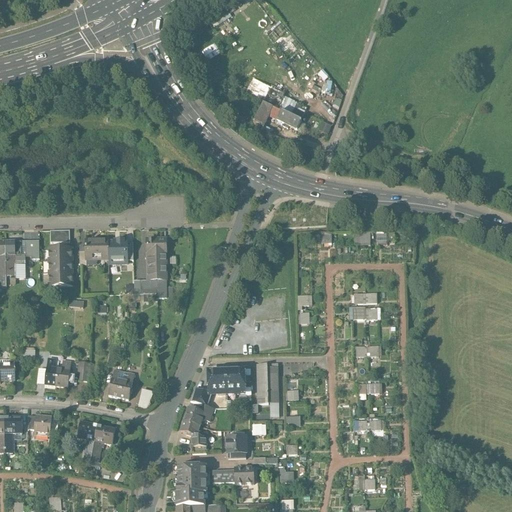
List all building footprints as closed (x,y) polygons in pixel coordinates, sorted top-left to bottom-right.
[(221,53),(216,43),(202,52),(208,61),(221,53)] [(270,89),(252,80),(243,100),(239,107),(244,109),(240,117),(253,123),(263,128),(264,126),(268,117),(276,121),(275,122),(295,132),(306,109),(282,98),(284,95),(270,88),(270,89)] [(272,132),(264,126),(263,128),(257,138),(268,144),(302,156),(305,148),(292,144),(271,135),(272,132)] [(386,246),(386,234),(377,233),(376,246),(386,246)] [(354,246),(371,246),(371,235),(354,235),(354,246)] [(40,239),(26,240),(26,257),(26,258),(32,258),(32,260),(40,260),(40,239)] [(150,283),(158,283),(158,241),(148,241),(148,283),(150,283)] [(168,241),(158,241),(158,283),(168,283),(168,241)] [(129,265),(128,242),(120,242),(114,242),(114,245),(109,245),(109,262),(109,266),(129,265)] [(17,276),(16,265),(26,265),(26,258),(26,257),(22,257),(22,243),(7,243),(7,286),(17,286),(17,276)] [(86,243),(86,254),(87,262),(109,262),(109,245),(109,243),(86,243)] [(50,250),(50,262),(73,262),(73,249),(50,250)] [(74,274),(73,262),(50,262),(50,275),(74,274)] [(74,287),(74,274),(50,275),(50,287),(74,287)] [(168,290),(168,283),(158,283),(150,283),(150,286),(141,286),(141,296),(159,296),(159,300),(174,300),(174,290),(168,290)] [(131,285),(122,285),(122,296),(132,296),(131,285)] [(353,294),(353,305),(377,304),(377,293),(353,294)] [(132,304),(132,296),(122,296),(123,311),(136,310),(135,304),(132,304)] [(311,306),(311,296),(298,296),(298,307),(311,306)] [(377,307),(352,308),(353,320),(377,319),(377,307)] [(300,324),(309,324),(309,313),(300,313),(300,324)] [(355,357),(382,356),(382,346),(355,347),(355,357)] [(114,369),(117,356),(111,355),(108,367),(114,369)] [(45,386),(56,388),(58,371),(53,371),(54,361),(48,360),(45,386)] [(0,365),(0,382),(14,383),(14,361),(3,361),(3,365),(0,365)] [(61,372),(58,371),(56,388),(66,389),(67,384),(68,375),(70,362),(63,362),(61,372)] [(278,364),(256,364),(257,404),(269,404),(270,417),(279,417),(278,364)] [(81,382),(88,383),(89,367),(80,367),(79,375),(82,375),(81,382)] [(109,397),(119,399),(124,373),(115,371),(109,397)] [(134,375),(124,373),(119,399),(128,401),(134,375)] [(215,395),(231,395),(231,373),(215,373),(215,395)] [(248,373),(231,373),(231,395),(248,395),(248,373)] [(366,399),(366,394),(380,394),(380,383),(358,384),(358,400),(366,399)] [(287,390),(287,400),(298,400),(298,390),(287,390)] [(139,410),(147,412),(155,394),(143,391),(139,410)] [(189,409),(185,422),(201,427),(204,420),(210,422),(214,410),(203,407),(201,414),(189,409)] [(285,416),(285,425),(299,425),(299,416),(285,416)] [(35,432),(34,438),(50,439),(51,433),(52,421),(52,419),(36,418),(35,432)] [(22,419),(5,419),(5,454),(12,454),(12,435),(22,435),(22,419)] [(369,420),(369,430),(382,430),(382,420),(369,420)] [(366,430),(366,421),(354,421),(354,431),(366,430)] [(200,433),(201,427),(185,422),(181,432),(187,434),(195,437),(197,432),(200,433)] [(252,423),(252,435),(266,435),(267,424),(252,423)] [(78,440),(88,442),(96,444),(99,428),(81,424),(78,440)] [(99,428),(96,444),(103,445),(112,447),(115,431),(99,428)] [(207,448),(207,441),(195,437),(187,434),(186,438),(193,440),(193,448),(207,448)] [(247,438),(229,439),(229,460),(247,459),(247,438)] [(92,463),(96,444),(88,442),(84,462),(92,463)] [(103,448),(103,445),(96,444),(92,463),(91,467),(99,469),(100,465),(98,465),(101,448),(103,448)] [(286,455),(297,454),(297,445),(286,445),(286,455)] [(205,467),(178,468),(179,494),(184,494),(184,507),(191,507),(204,506),(204,493),(206,493),(205,467)] [(254,470),(236,470),(236,473),(236,485),(236,487),(254,487),(254,470)] [(213,486),(236,485),(236,473),(213,473),(213,486)] [(363,476),(354,476),(354,490),(375,490),(375,480),(363,481),(363,476)] [(48,498),(49,511),(61,511),(60,497),(48,498)] [(293,510),(292,500),(281,500),(281,510),(293,510)] [(15,503),(13,511),(22,511),(23,504),(15,503)]
